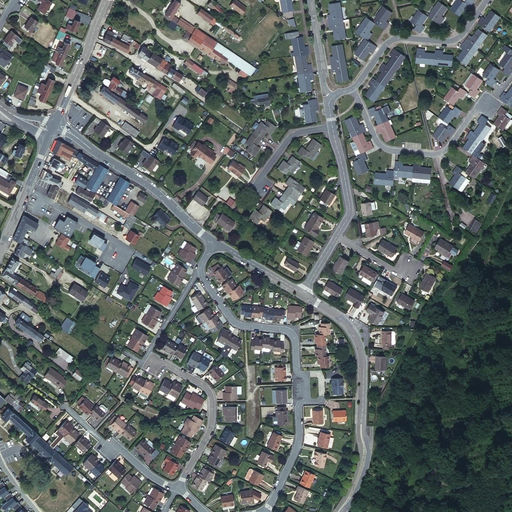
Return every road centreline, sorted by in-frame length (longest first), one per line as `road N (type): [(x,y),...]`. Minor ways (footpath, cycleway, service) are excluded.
road 1 (residential): [(214,241),(201,266),(204,280),(234,322),(289,329),(305,376),(296,445),(263,511)]
road 2 (unclassified): [(338,511),(365,453),(362,360),(350,328),(300,293)]
road 3 (unclassified): [(214,241),(151,187),(54,123)]
road 4 (residential): [(176,488),(209,430),(211,394),(157,360),(153,366)]
road 5 (unknown): [(67,95),(143,145),(176,112)]
road 6 (tertiary): [(106,0),(54,123)]
road 7 (tertiary): [(47,138),(0,249)]
road 8 (residential): [(401,37),(432,153)]
